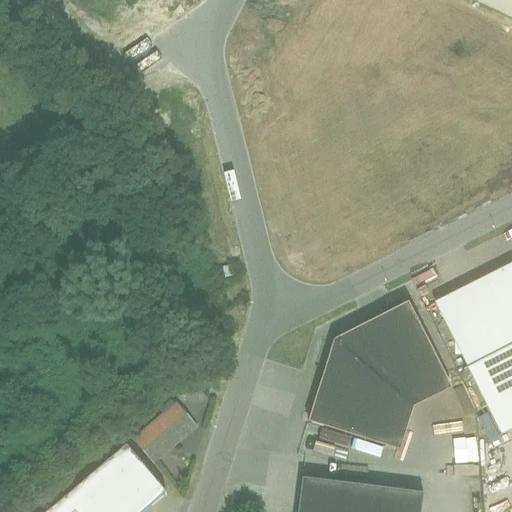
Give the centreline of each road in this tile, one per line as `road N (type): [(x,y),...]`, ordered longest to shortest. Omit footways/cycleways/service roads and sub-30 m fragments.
road 1 (unclassified): [(272,326),(202,46),(226,0)]
road 2 (unclassified): [(272,326),(511,208)]
road 3 (unclassified): [(204,511),(258,336),(272,326)]
